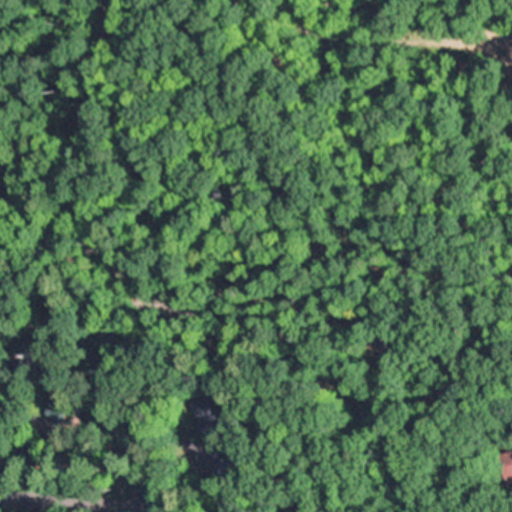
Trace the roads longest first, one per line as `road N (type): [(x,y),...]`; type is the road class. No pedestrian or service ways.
road 1 (residential): [(95,274),(137,427),(72,505)]
road 2 (residential): [(0,502),(121,511)]
